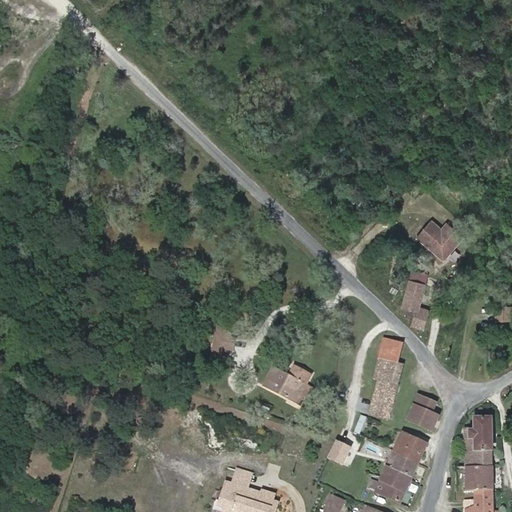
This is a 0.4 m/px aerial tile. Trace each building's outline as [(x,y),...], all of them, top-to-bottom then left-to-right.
[(440,227),(430,219),(416,235),(443,258),(462,234),(446,221),(440,227)] [(424,284),(427,275),(412,271),(410,281),(424,284)] [(418,308),(424,284),(410,281),(403,307),(416,311),(412,325),(424,329),(429,311),(418,308)] [(511,320),(511,308),(496,308),(496,321),(511,320)] [(230,349),(232,338),(229,338),(231,330),(218,327),(213,354),(226,356),(227,349),(230,349)] [(398,363),(403,344),(384,339),(379,359),(398,364),(398,363)] [(391,407),(403,364),(398,363),(398,364),(379,359),(374,380),(378,381),(373,401),(391,407)] [(300,395),(305,385),(310,376),(294,367),(289,377),(273,368),(263,387),(299,406),(304,397),(300,395)] [(310,401),(315,390),(305,385),(300,395),(304,397),(310,401)] [(418,395),(414,405),(432,413),(437,404),(418,395)] [(388,420),(391,407),(373,401),(369,415),(388,420)] [(439,416),(432,413),(414,405),(407,420),(432,431),(439,416)] [(492,467),(492,418),(474,418),(474,428),(465,428),(466,467),(492,467)] [(418,463),(426,444),(402,434),(394,452),(418,463)] [(350,449),(336,442),(328,458),(342,465),(350,449)] [(404,496),(418,463),(394,452),(379,482),(378,484),(404,496)] [(493,491),(492,467),(466,467),(466,492),(474,492),(493,491)] [(277,511),(280,503),(275,502),(277,495),(261,490),(261,492),(249,489),(253,474),(236,468),(231,483),(225,481),(218,507),(224,509),(222,511),(277,511)] [(375,492),(378,484),(371,481),(368,489),(375,492)] [(404,496),(378,484),(375,492),(400,504),(404,496)] [(499,511),(499,510),(493,511),(493,491),(474,492),(474,506),(466,509),(465,511),(499,511)] [(340,511),(345,502),(331,495),(323,511),(340,511)]
